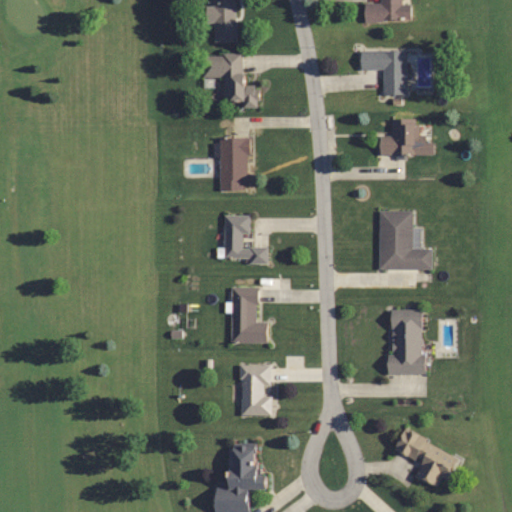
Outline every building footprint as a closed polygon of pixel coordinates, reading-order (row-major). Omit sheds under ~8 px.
[(211,0),(211,6),(205,6),(205,24),(214,24),(214,43),(234,42),(233,0),(211,0)] [(409,21),(409,3),(401,3),(400,0),(379,0),(379,3),(363,3),(363,21),(409,21)] [(405,95),(405,51),(359,50),(359,69),(382,69),(382,95),(405,95)] [(242,54),(201,55),(202,79),(221,78),(221,102),(241,101),(241,108),(257,108),(256,86),(243,86),(242,54)] [(433,138),(418,138),(418,118),(390,117),(390,135),(378,134),(378,154),(432,154),(433,138)] [(219,137),(219,189),(247,189),(247,137),(219,137)] [(430,268),(430,248),(419,248),(419,227),(411,227),(412,210),(378,210),(378,268),(430,268)] [(249,234),(249,214),(223,214),(222,261),(266,261),(266,246),(242,246),(242,234),(249,234)] [(266,321),(256,321),(256,286),(230,286),(230,342),(266,342),(266,321)] [(422,309),(390,309),(390,354),(386,354),(386,373),(422,373),(422,309)] [(270,364),(240,364),(239,415),(269,416),(270,364)] [(414,476),(440,488),(455,452),(401,429),(393,449),(421,461),(414,476)] [(247,489),(264,488),(264,474),(255,475),(254,444),(226,445),(227,491),(213,491),(213,511),(224,511),(248,511),(247,489)]
